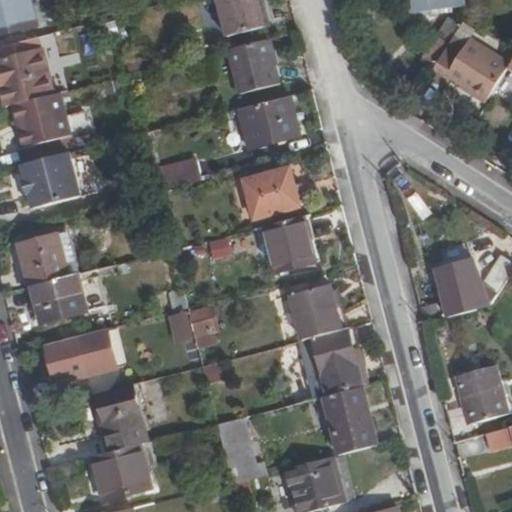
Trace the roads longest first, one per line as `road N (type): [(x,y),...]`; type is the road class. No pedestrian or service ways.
road 1 (residential): [(339,96),(447,511)]
road 2 (residential): [(511,207),(339,96)]
road 3 (residential): [(0,378),(34,511)]
